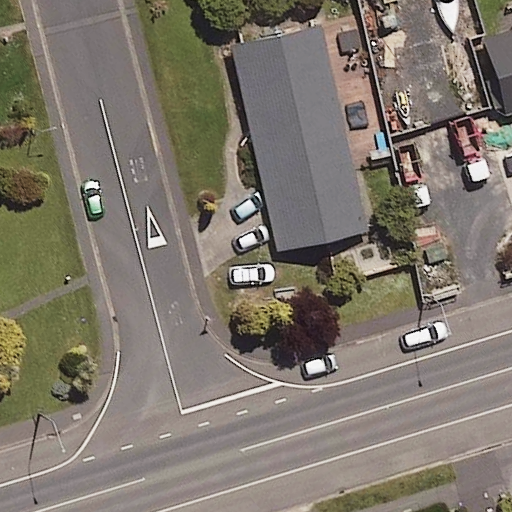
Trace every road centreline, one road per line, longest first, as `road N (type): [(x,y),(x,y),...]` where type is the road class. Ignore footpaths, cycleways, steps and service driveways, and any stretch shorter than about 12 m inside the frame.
road 1 (residential): [(81,0),(195,462)]
road 2 (secondary): [(195,462),(511,367)]
road 3 (secondary): [(32,511),(195,462)]
